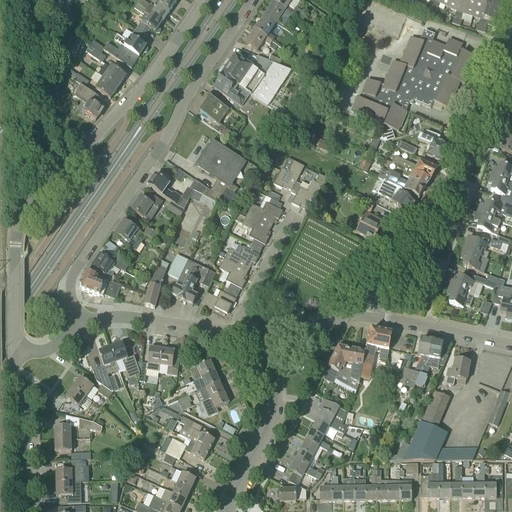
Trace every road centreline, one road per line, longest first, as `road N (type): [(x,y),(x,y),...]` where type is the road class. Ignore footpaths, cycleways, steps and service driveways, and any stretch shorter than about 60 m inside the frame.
road 1 (secondary): [(0,332),(229,0)]
road 2 (residential): [(85,324),(69,289),(78,265),(255,0)]
road 3 (residential): [(365,313),(373,289),(461,174),(511,56)]
road 4 (residential): [(226,508),(269,421),(271,332)]
road 5 (residential): [(18,357),(28,511)]
road 6 (unclassified): [(22,210),(128,99)]
road 7 (residential): [(511,343),(365,313)]
road 8 (residential): [(231,330),(122,316),(85,324)]
road 9 (residential): [(15,345),(22,210)]
road 10 (residential): [(231,330),(293,216)]
road 11 (residential): [(200,0),(128,99)]
